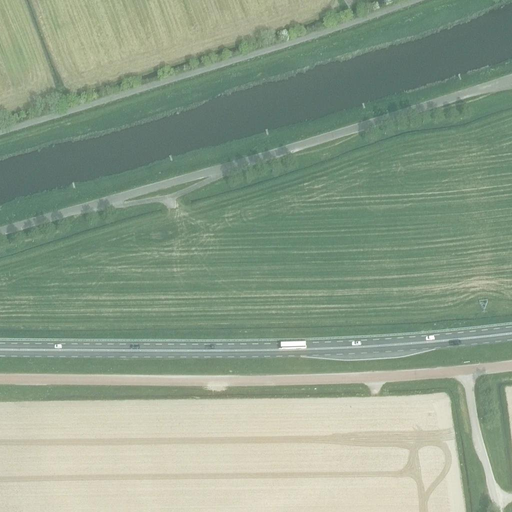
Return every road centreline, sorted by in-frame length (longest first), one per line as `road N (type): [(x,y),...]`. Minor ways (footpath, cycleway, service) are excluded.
road 1 (unclassified): [(0,233),(511,78)]
road 2 (primary): [(0,350),(326,349),(511,333)]
road 3 (unclassified): [(0,380),(374,380),(466,369)]
road 4 (unclassified): [(499,511),(466,369)]
